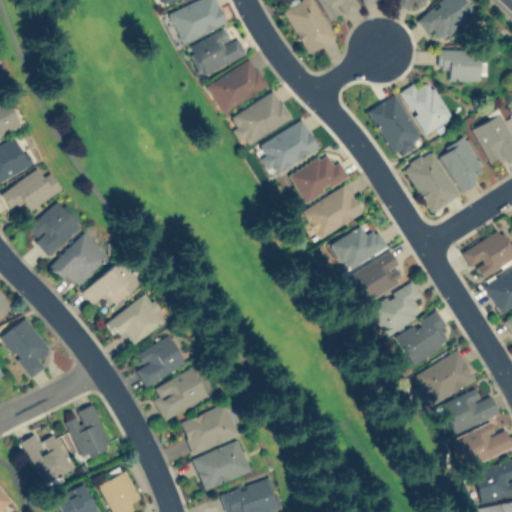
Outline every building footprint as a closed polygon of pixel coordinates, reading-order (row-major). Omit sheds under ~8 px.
[(188,0),(164,9),(177,41),(224,23),(215,0),(188,0)] [(303,52),(333,36),(313,0),(291,0),(279,7),(303,52)] [(317,0),(326,20),(356,7),(352,0),(317,0)] [(424,5),(425,0),(391,0),(391,3),(408,8),(410,1),(424,5)] [(427,33),(432,29),(440,39),(473,12),(463,0),(435,0),(414,18),(427,33)] [(244,53),(234,33),(226,37),(220,27),(182,46),(197,76),(244,53)] [(435,68),(446,68),(446,78),(481,78),(481,48),(435,48),(435,68)] [(217,112),(264,85),(248,56),(201,82),(217,112)] [(396,89),(420,133),(450,117),(429,79),(416,86),(413,80),(396,89)] [(271,88),(225,117),(243,145),(289,116),(271,88)] [(364,107),(390,156),(412,144),(408,137),(416,133),(393,92),(364,107)] [(0,133),(17,126),(4,96),(0,97),(0,133)] [(511,137),(499,109),(469,123),(488,166),(511,154),(511,137)] [(250,144),(267,174),(316,147),(300,117),(250,144)] [(471,169),(478,165),(463,134),(435,148),(456,190),(476,179),(471,169)] [(0,177),(28,165),(15,136),(0,142),(0,177)] [(426,211),(456,194),(429,147),(399,164),(426,211)] [(286,171),(301,200),(346,177),(336,157),(328,161),(323,152),(286,171)] [(59,188),(47,170),(39,175),(34,167),(0,189),(0,196),(9,211),(18,205),(23,212),(59,188)] [(344,184),(299,207),(314,236),(359,214),(344,184)] [(44,253),(80,222),(58,196),(22,227),(44,253)] [(363,231),(359,223),(326,241),(342,269),(384,246),(373,226),(363,231)] [(457,249),(466,265),(471,263),(479,277),(511,258),(511,251),(498,226),(457,249)] [(61,280),(66,275),(75,285),(106,255),(81,229),(45,264),(61,280)] [(403,276),(386,248),(346,273),(363,301),(403,276)] [(78,289),(91,305),(104,294),(111,303),(137,282),(118,258),(78,289)] [(495,312),(511,302),(511,263),(479,283),(495,312)] [(364,305),(380,334),(419,313),(411,299),(418,295),(410,280),(364,305)] [(130,343),(165,318),(144,289),(101,321),(113,336),(121,331),(130,343)] [(0,312),(11,303),(0,290),(0,312)] [(448,338),(431,309),(390,334),(407,363),(448,338)] [(511,311),(500,318),(510,336),(511,334),(511,311)] [(42,365),(36,357),(47,348),(22,314),(0,330),(0,340),(26,376),(42,365)] [(183,363),(168,332),(132,350),(139,363),(131,367),(140,385),(183,363)] [(414,369),(429,400),(472,379),(457,347),(414,369)] [(149,398),(160,418),(205,396),(190,365),(151,384),(156,394),(149,398)] [(488,393),(477,397),(473,387),(437,401),(449,431),(495,412),(488,393)] [(189,453),(236,432),(222,400),(175,421),(189,453)] [(91,402),(59,415),(77,458),(108,445),(91,402)] [(509,444),(501,426),(492,431),(486,419),(450,437),(464,466),(509,444)] [(51,431),(36,439),(31,431),(17,439),(39,483),(70,467),(51,431)] [(199,488),(248,471),(236,438),(188,455),(199,488)] [(511,457),(467,469),(476,501),(511,491),(511,481),(511,477),(511,476),(511,457)] [(94,481),(107,511),(132,511),(127,500),(135,496),(123,468),(94,481)] [(217,491),(223,511),(256,511),(277,505),(268,475),(217,491)] [(96,511),(83,481),(51,495),(58,511),(96,511)] [(0,506),(8,500),(0,489),(0,506)] [(511,511),(511,499),(475,504),(475,511),(511,511)]
